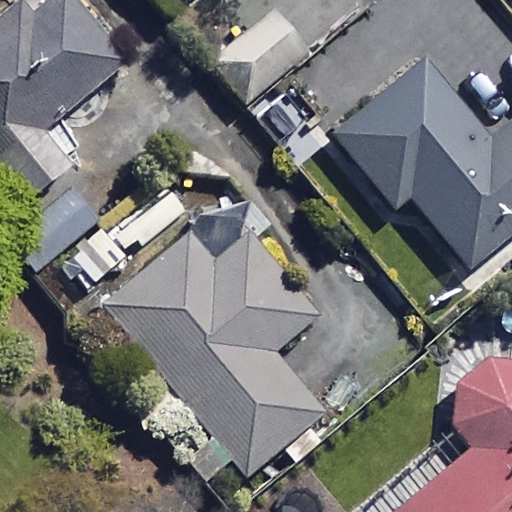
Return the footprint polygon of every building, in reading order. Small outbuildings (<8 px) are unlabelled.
[(113,62),(64,0),(11,0),(0,9),(0,189),(11,203),(59,165),(29,128),(113,62)] [(295,54),(261,12),(201,61),(235,103),(295,54)] [(511,113),(479,141),(413,61),(325,135),(384,207),(398,196),(459,269),(511,224),(511,113)] [(280,96),(251,117),(291,171),(319,150),(280,96)] [(202,264),(176,232),(93,301),(236,474),(311,412),(261,351),(303,316),(237,235),(202,264)] [(511,511),(511,359),(499,343),(427,402),(464,446),(383,511),(511,511)]
